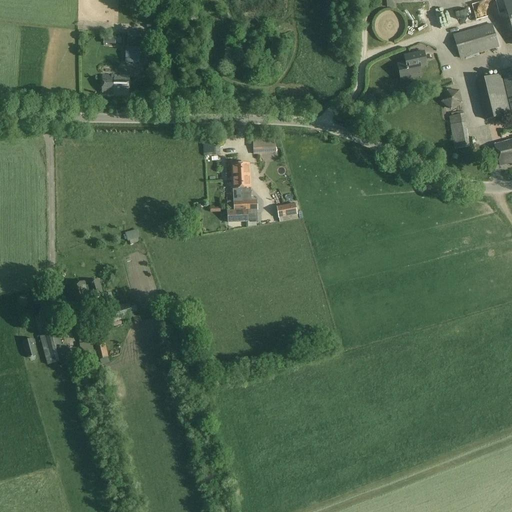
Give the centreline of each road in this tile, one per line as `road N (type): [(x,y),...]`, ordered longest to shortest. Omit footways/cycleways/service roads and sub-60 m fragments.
road 1 (tertiary): [(323,125),(0,116)]
road 2 (tertiary): [(511,185),(468,184),(323,125)]
road 3 (unclassified): [(364,0),(359,90),(323,125)]
